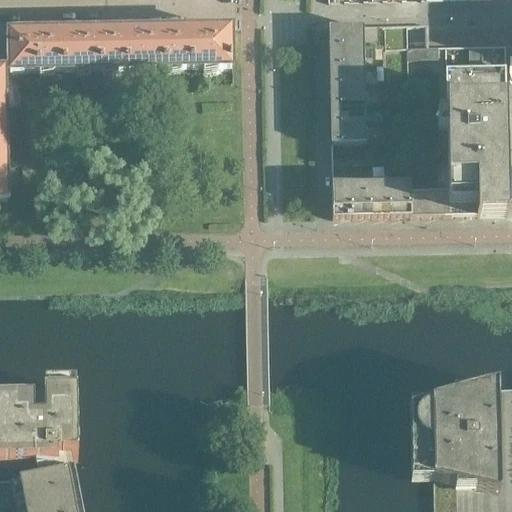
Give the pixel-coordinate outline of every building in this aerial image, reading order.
[(363,49),(363,31),(363,29),(328,30),(328,50),(363,49)] [(405,51),(405,30),(384,31),(385,52),(405,51)] [(230,71),(230,32),(165,33),(166,74),(166,71),(174,71),(174,72),(201,72),(201,73),(203,73),(203,70),(211,70),(211,71),(230,71)] [(166,74),(165,33),(101,34),(102,75),(103,75),(103,72),(110,72),(110,74),(137,73),(138,75),(139,75),(139,72),(147,71),(147,73),(164,72),(164,74),(166,74)] [(102,75),(101,34),(38,36),(39,77),(39,74),(47,74),(47,75),(74,74),(74,76),(76,76),(76,73),(84,73),(84,74),(101,74),(101,75),(102,75)] [(0,138),(4,139),(3,76),(8,76),(37,75),(37,77),(39,77),(38,36),(8,36),(9,74),(4,74),(0,73),(0,138)] [(363,68),(363,49),(328,50),(328,69),(363,68)] [(481,71),(481,50),(467,50),(468,71),(481,71)] [(504,70),(504,50),(481,50),(481,71),(504,70)] [(437,63),(437,51),(406,51),(407,63),(437,63)] [(364,88),(363,68),(328,69),(329,89),(364,88)] [(507,210),(506,130),(504,70),(481,71),(468,71),(444,72),(447,194),(410,195),(410,221),(479,220),(480,210),(507,210)] [(364,108),(364,88),(329,89),(329,109),(364,108)] [(365,127),(364,108),(329,109),(330,128),(365,127)] [(365,147),(365,127),(330,128),(330,148),(365,147)] [(390,221),(390,186),(370,187),(371,222),(390,221)] [(410,221),(410,195),(409,186),(390,186),(390,221),(410,221)] [(351,222),(350,187),(331,187),(331,223),(351,222)] [(371,222),(370,187),(350,187),(351,222),(371,222)] [(511,511),(511,391),(497,391),(497,387),(479,392),(431,393),(431,402),(431,404),(409,405),(409,417),(411,483),(432,483),(432,511),(511,511)] [(80,511),(71,464),(77,464),(76,401),(0,402),(0,477),(17,477),(23,508),(22,508),(22,509),(11,511),(80,511)]
